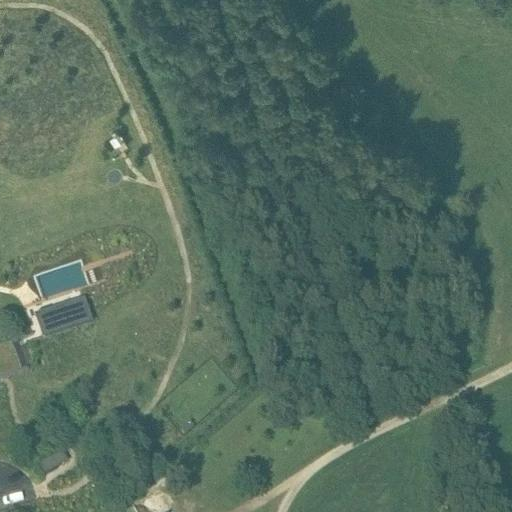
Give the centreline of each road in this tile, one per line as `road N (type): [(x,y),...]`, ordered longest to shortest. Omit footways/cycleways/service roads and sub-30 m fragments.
road 1 (track): [(218,0),(373,433)]
road 2 (track): [(281,511),(308,468),(511,366)]
